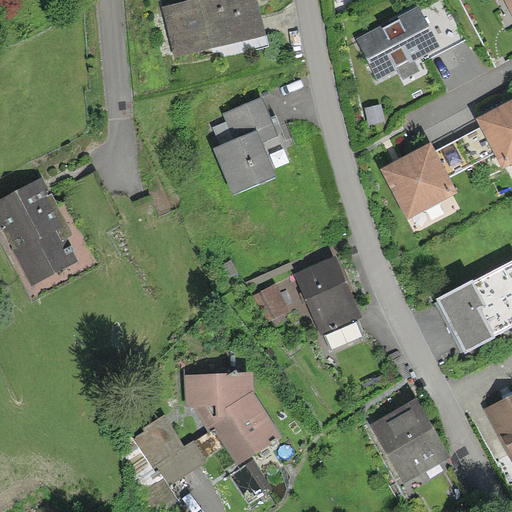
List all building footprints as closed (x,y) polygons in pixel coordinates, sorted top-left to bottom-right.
[(250,0),(204,0),(163,9),(174,61),(260,42),(254,12),(250,0)] [(511,0),(496,0),(511,29),(511,0)] [(414,8),(352,41),(373,81),(392,70),(398,81),(417,71),(411,60),(435,47),(414,8)] [(259,98),(219,113),(232,146),(211,154),(227,197),(270,181),(257,146),(275,139),(259,98)] [(511,101),(472,121),(476,129),(489,154),(497,171),(511,163),(511,101)] [(476,129),(430,152),(443,177),(489,154),(476,129)] [(427,146),(378,171),(403,222),(453,197),(443,177),(430,152),(427,146)] [(41,181),(0,199),(0,232),(27,291),(71,270),(59,244),(69,240),(41,181)] [(333,261),(293,276),(316,338),(357,323),(333,261)] [(511,330),(511,263),(438,301),(466,354),(511,330)] [(275,436),(252,393),(251,374),(187,377),(185,408),(212,444),(250,497),(270,487),(248,453),(275,436)] [(412,401),(368,428),(402,484),(446,457),(412,401)] [(511,404),(483,418),(510,473),(511,472),(511,404)]
